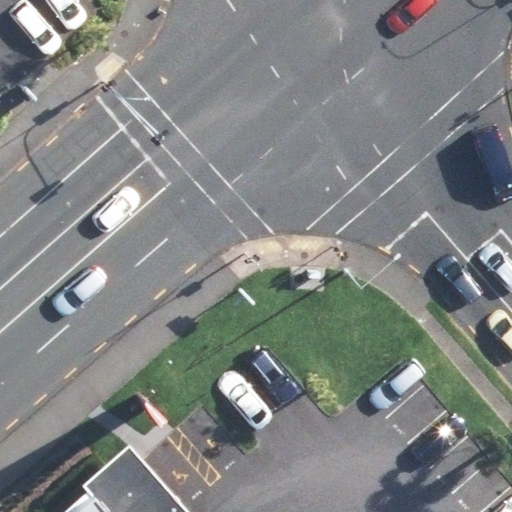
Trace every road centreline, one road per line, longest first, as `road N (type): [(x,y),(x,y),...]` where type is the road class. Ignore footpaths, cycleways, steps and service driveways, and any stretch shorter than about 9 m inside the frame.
road 1 (secondary): [(0,344),(351,36)]
road 2 (tertiary): [(511,240),(351,36)]
